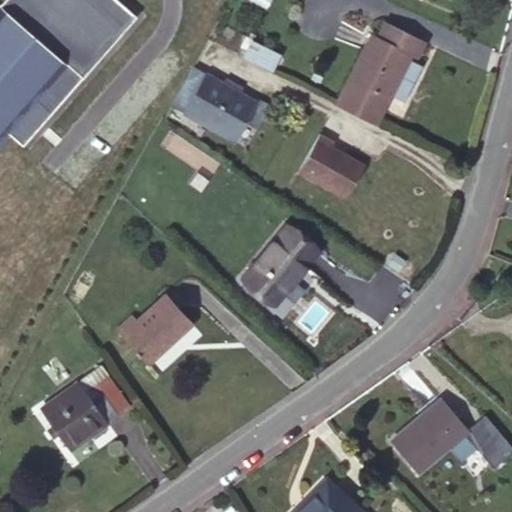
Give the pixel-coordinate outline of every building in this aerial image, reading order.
[(0,1),(0,144),(71,63),(85,75),(138,14),(122,0),(2,0),(1,2),(0,1)] [(384,20),(376,36),(410,53),(418,57),(426,40),(384,20)] [(371,34),(337,102),(375,121),(389,93),(408,57),(410,53),(376,36),(371,34)] [(278,54),(252,41),(245,54),(271,67),(278,54)] [(408,57),(389,93),(405,100),(423,65),(408,57)] [(221,81),(192,66),(170,105),(233,139),(243,121),(255,100),(239,91),(221,81)] [(241,87),(223,77),(221,81),(239,91),(241,87)] [(270,103),(257,96),(255,100),(243,121),(257,128),(270,103)] [(332,140),(318,132),(296,169),(343,196),(362,163),(329,144),(332,140)] [(317,249),(287,225),(244,277),(274,301),(317,249)] [(137,319),(122,333),(149,361),(191,324),(163,295),(137,319)] [(116,326),(122,333),(137,319),(130,313),(116,326)] [(101,363),(78,379),(86,390),(108,373),(101,363)] [(86,390),(78,379),(39,407),(68,449),(130,405),(108,373),(86,390)] [(441,398),(390,441),(416,472),(448,446),(461,461),(476,449),(492,467),(511,450),(511,449),(484,415),(467,430),(441,398)] [(294,510),(291,511),(359,511),(324,479),(312,492),(315,494),(297,511),(294,510)]
